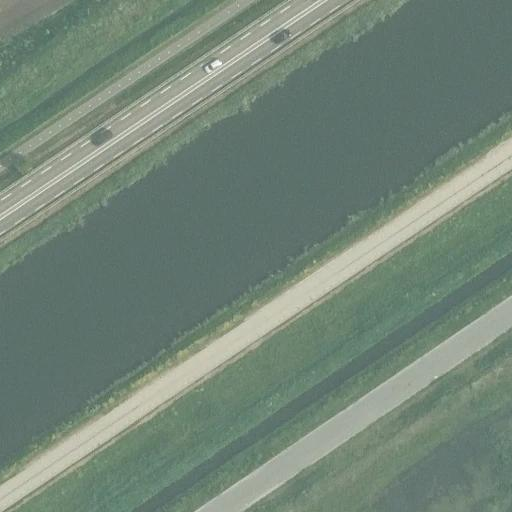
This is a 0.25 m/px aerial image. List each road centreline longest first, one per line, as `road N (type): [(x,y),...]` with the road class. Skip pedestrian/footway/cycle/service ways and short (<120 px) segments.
road 1 (unclassified): [(0,494),(511,147)]
road 2 (secondary): [(0,218),(324,0)]
road 3 (unclassified): [(511,313),(221,511)]
